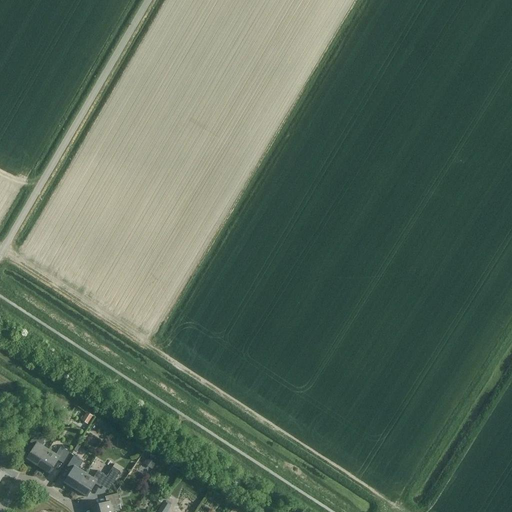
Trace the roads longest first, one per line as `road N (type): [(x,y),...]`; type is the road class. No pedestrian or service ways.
road 1 (track): [(1,251),(287,441)]
road 2 (unclassified): [(0,253),(147,0)]
